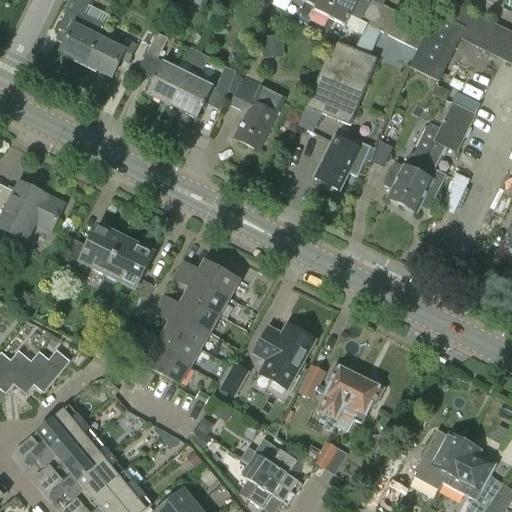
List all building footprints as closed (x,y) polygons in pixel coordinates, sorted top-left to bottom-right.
[(60,25),(57,31),(61,33),(57,40),(65,43),(63,47),(60,53),(85,66),(98,40),(104,28),(84,17),(92,0),(72,0),(70,6),(73,7),(70,13),(67,12),(60,25)] [(209,0),(187,0),(188,1),(204,10),(209,0)] [(313,12),(328,19),(337,0),(306,0),(305,4),(300,15),(306,18),(311,7),(315,9),(313,12)] [(357,21),(366,4),(359,0),(337,0),(328,19),(365,37),(369,28),(357,21)] [(418,48),(417,52),(409,69),(437,83),(458,39),(511,65),(511,33),(446,1),(437,16),(435,15),(427,30),(418,48)] [(357,21),(369,28),(380,6),(371,2),(369,5),(366,4),(357,21)] [(369,28),(381,34),(392,12),(380,6),(369,28)] [(381,34),(393,40),(404,18),(392,12),(381,34)] [(393,40),(404,45),(415,24),(404,18),(393,40)] [(404,45),(417,52),(418,48),(427,30),(415,24),(404,45)] [(145,56),(156,62),(167,40),(156,35),(145,56)] [(283,59),(281,37),(262,38),(264,60),(283,59)] [(98,40),(85,66),(111,79),(120,61),(128,65),(137,47),(125,42),(120,51),(98,40)] [(305,109),(349,127),(377,60),(332,42),(305,109)] [(182,64),(191,68),(198,55),(189,50),(182,64)] [(187,77),(171,109),(195,121),(212,89),(197,81),(208,60),(198,55),(191,68),(187,77)] [(147,97),(171,109),(187,77),(163,64),(147,97)] [(215,91),(226,96),(235,74),(224,69),(215,91)] [(257,152),(284,99),(243,78),(229,106),(247,115),(234,141),(257,152)] [(432,96),(445,102),(449,93),(436,87),(432,96)] [(451,105),(437,134),(401,207),(404,209),(405,212),(410,214),(412,213),(415,215),(420,205),(429,209),(445,177),(433,171),(444,148),(457,154),(475,116),(451,105)] [(401,207),(437,134),(426,128),(406,168),(403,167),(402,168),(394,164),(383,187),(391,191),(387,200),(390,202),(391,205),(396,207),(398,206),(401,207)] [(336,139),(314,180),(324,185),(322,189),(332,194),(333,191),(336,193),(346,174),(356,179),(365,162),(369,165),(374,153),(371,151),(360,145),(357,150),(336,139)] [(63,206),(47,198),(47,197),(19,183),(14,194),(6,190),(1,200),(0,199),(0,230),(25,243),(34,225),(50,233),(63,206)] [(80,263),(106,276),(124,240),(98,227),(99,227),(98,226),(87,248),(74,242),(61,268),(74,274),(80,263)] [(153,254),(124,240),(106,276),(136,291),(132,299),(135,301),(129,312),(138,316),(154,289),(140,282),(154,255),(153,254)] [(182,263),(178,271),(229,301),(239,283),(203,263),(198,272),(182,263)] [(188,289),(184,297),(219,318),(229,301),(178,271),(173,280),(188,289)] [(163,298),(158,306),(209,335),(219,318),(184,297),(178,307),(163,298)] [(169,323),(164,332),(200,353),(209,335),(158,306),(153,314),(169,323)] [(269,382),(285,391),(314,341),(298,332),(295,337),(285,332),(281,338),(267,330),(253,355),(267,363),(262,372),(272,377),(269,382)] [(143,332),(138,340),(190,370),(200,353),(164,332),(159,341),(143,332)] [(190,370),(138,340),(134,348),(149,357),(144,366),(180,387),(190,370)] [(0,390),(5,395),(14,386),(13,385),(31,364),(31,363),(38,355),(29,347),(28,346),(21,355),(19,353),(18,353),(10,362),(1,354),(0,355),(0,390)] [(31,364),(13,385),(14,386),(26,396),(34,387),(43,395),(70,363),(56,352),(48,362),(39,353),(38,355),(31,363),(31,364)] [(220,391),(233,398),(246,373),(234,366),(220,391)] [(324,374),(311,368),(298,394),(311,400),(324,374)] [(331,386),(317,413),(327,418),(321,430),(330,434),(339,417),(358,379),(335,368),(327,384),(331,386)] [(358,379),(339,417),(352,423),(353,421),(360,425),(370,406),(374,407),(382,391),(358,379)] [(112,398),(118,391),(108,382),(102,389),(112,398)] [(195,399),(205,405),(209,398),(199,392),(195,399)] [(31,454),(26,459),(32,465),(37,461),(82,424),(68,406),(35,434),(43,443),(31,454)] [(206,420),(199,430),(207,435),(213,425),(206,420)] [(82,424),(37,461),(43,469),(56,458),(63,467),(96,440),(82,424)] [(161,441),(168,436),(155,428),(154,431),(161,441)] [(197,431),(190,440),(203,450),(210,441),(197,431)] [(415,473),(414,474),(415,475),(440,488),(442,484),(464,443),(449,435),(448,438),(437,432),(415,473)] [(168,436),(161,441),(170,451),(180,443),(168,436)] [(50,494),(50,499),(54,503),(65,494),(110,456),(96,440),(63,467),(71,476),(50,494)] [(248,451),(241,462),(242,462),(249,467),(294,497),(301,486),(295,482),(304,468),(265,443),(256,457),(248,451)] [(478,493),(489,477),(484,471),(472,465),(479,452),(464,443),(442,484),(467,498),(472,487),(478,493)] [(328,445),(315,465),(325,471),(337,450),(328,445)] [(194,469),(202,463),(194,453),(186,459),(194,469)] [(110,456),(65,494),(71,502),(84,491),(91,500),(123,473),(110,456)] [(233,491),(233,492),(263,511),(274,511),(280,504),(287,508),(294,497),(249,467),(241,478),(248,482),(239,495),(233,491)] [(392,482),(380,504),(393,511),(395,511),(407,491),(407,490),(413,478),(415,475),(414,474),(415,473),(409,469),(406,474),(399,470),(392,482)] [(98,509),(95,511),(110,511),(137,489),(123,473),(91,500),(98,509)] [(473,501),(466,511),(467,511),(486,511),(503,487),(489,477),(478,493),(473,501)] [(511,492),(503,487),(486,511),(505,511),(511,502),(511,492)] [(137,489),(110,511),(144,511),(151,506),(137,489)] [(190,511),(196,507),(183,491),(157,511),(190,511)]
